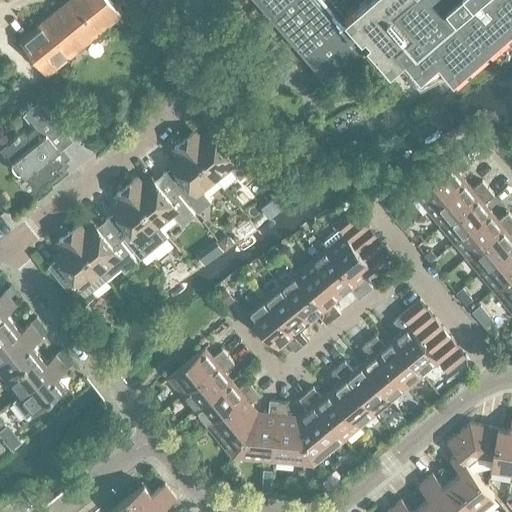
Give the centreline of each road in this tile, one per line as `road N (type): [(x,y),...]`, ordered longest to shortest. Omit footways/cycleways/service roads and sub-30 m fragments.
road 1 (residential): [(140,449),(128,406),(11,251)]
road 2 (residential): [(417,275),(399,278),(287,368),(273,364),(239,321)]
road 3 (residential): [(11,251),(187,110)]
road 4 (residential): [(502,377),(324,511)]
road 5 (residential): [(265,511),(206,495),(161,449),(140,449)]
road 6 (residential): [(502,377),(417,275)]
